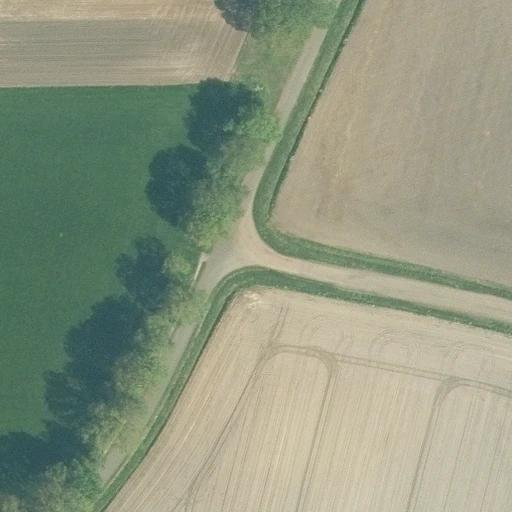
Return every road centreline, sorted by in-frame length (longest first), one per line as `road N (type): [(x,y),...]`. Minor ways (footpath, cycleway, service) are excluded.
road 1 (unclassified): [(226,240),(136,424),(69,511)]
road 2 (unclassified): [(226,240),(272,261),(511,313)]
road 3 (unclassified): [(333,0),(226,240)]
